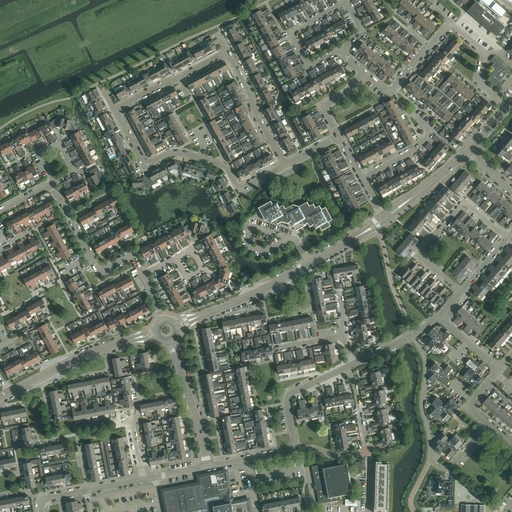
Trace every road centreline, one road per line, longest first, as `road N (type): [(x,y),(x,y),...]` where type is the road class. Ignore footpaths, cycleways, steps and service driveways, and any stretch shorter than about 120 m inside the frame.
road 1 (residential): [(284,166),(239,188),(223,165),(181,152),(143,165),(114,109)]
road 2 (residential): [(487,424),(451,466),(429,459),(425,363),(412,335)]
road 3 (residential): [(459,292),(418,254),(463,202),(508,236)]
road 4 (tertiary): [(9,393),(157,332)]
road 5 (residential): [(142,272),(133,257),(95,267),(51,183)]
road 6 (tertiary): [(176,328),(309,264)]
road 7 (residential): [(207,467),(170,340)]
road 8 (residential): [(284,166),(226,51)]
road 9 (residential): [(364,73),(394,89),(451,22)]
road 10 (residential): [(295,450),(288,393),(346,367)]
